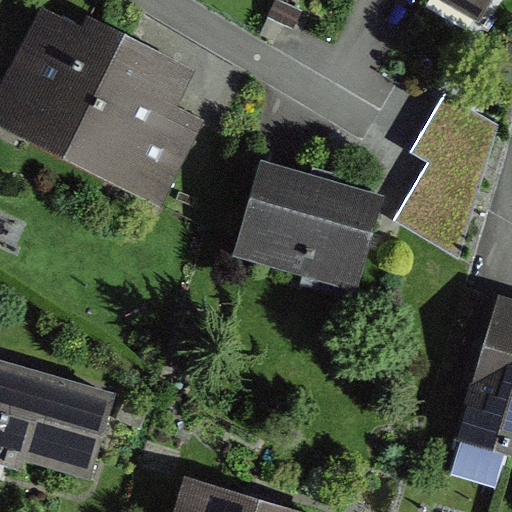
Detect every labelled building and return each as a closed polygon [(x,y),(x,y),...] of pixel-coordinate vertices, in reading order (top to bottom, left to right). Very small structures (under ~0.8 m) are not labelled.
[(485,0),(445,0),(476,17),(485,0)] [(192,84),(49,18),(0,122),(0,129),(166,207),(203,128),(177,116),(192,84)] [(418,150),(432,159),(397,219),(462,256),(501,124),(450,95),(418,150)] [(377,201),(267,171),(244,258),(353,288),(377,201)] [(511,310),(500,307),(462,439),(511,453),(511,310)] [(112,397),(0,367),(0,461),(89,485),(112,397)] [(289,511),(189,487),(182,511),(289,511)]
